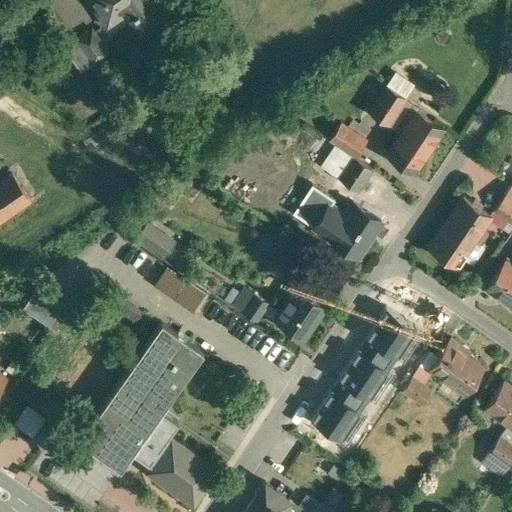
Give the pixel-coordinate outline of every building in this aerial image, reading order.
[(154,0),(90,0),(106,24),(107,23),(105,19),(128,3),(134,12),(131,14),(134,19),(138,16),(146,28),(165,16),(154,0)] [(91,30),(78,39),(94,62),(107,53),(91,30)] [(94,62),(78,39),(64,48),(80,71),(94,62)] [(386,84),(368,111),(387,123),(405,97),(386,84)] [(415,110),(386,154),(414,172),(443,128),(415,110)] [(366,139),(340,122),(329,139),(354,156),(366,139)] [(354,156),(339,178),(357,190),(372,168),(354,156)] [(12,173),(0,181),(0,220),(30,200),(12,173)] [(511,181),(502,196),(511,203),(511,181)] [(491,215),(463,196),(428,247),(456,266),(474,240),(479,243),(487,231),(482,227),(491,215)] [(511,203),(502,196),(493,210),(506,218),(511,222),(511,203)] [(381,220),(353,201),(344,214),(329,203),(313,226),(357,255),(381,220)] [(511,230),(511,222),(506,218),(501,225),(511,232),(511,230)] [(283,235),(265,222),(259,231),(276,243),(283,235)] [(173,241),(146,223),(137,236),(164,254),(173,241)] [(511,261),(506,258),(486,287),(497,296),(496,297),(511,308),(511,261)] [(308,271),(297,287),(295,286),(293,289),(295,290),(275,320),(302,338),(314,320),(323,307),(322,307),(334,289),(308,271)] [(70,309),(38,286),(22,308),(55,331),(70,309)] [(233,287),(225,298),(232,303),(240,291),(233,287)] [(252,293),(243,287),(240,291),(232,303),(232,304),(256,320),(268,301),(253,292),(252,293)] [(142,312),(116,294),(110,303),(136,321),(142,312)] [(386,306),(360,344),(378,356),(390,364),(416,326),(386,306)] [(214,467),(171,437),(165,446),(145,432),(203,351),(161,321),(78,438),(120,468),(130,454),(192,498),(214,467)] [(429,323),(405,358),(417,367),(442,332),(429,323)] [(469,351),(450,337),(428,369),(464,393),(483,366),(466,355),(469,351)] [(378,356),(360,344),(347,364),(365,376),(378,356)] [(431,390),(411,376),(402,389),(421,403),(431,390)] [(511,386),(503,380),(484,407),(511,426),(511,386)] [(34,436),(48,416),(29,403),(15,423),(34,436)] [(511,459),(511,446),(498,436),(488,450),(508,465),(511,459)] [(289,499),(264,481),(242,511),(280,511),(279,511),(289,499)] [(323,500),(315,511),(338,511),(339,511),(323,500)]
